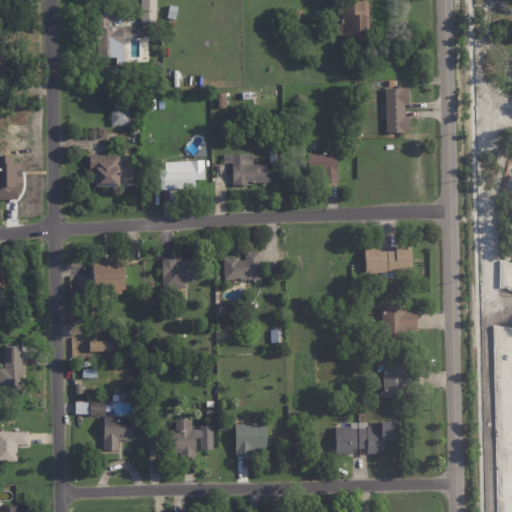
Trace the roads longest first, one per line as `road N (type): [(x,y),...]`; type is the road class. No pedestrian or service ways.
road 1 (tertiary): [(445,0),(459,511)]
road 2 (residential): [(51,0),(62,511)]
road 3 (residential): [(0,224),(451,203)]
road 4 (residential): [(62,484),(459,475)]
